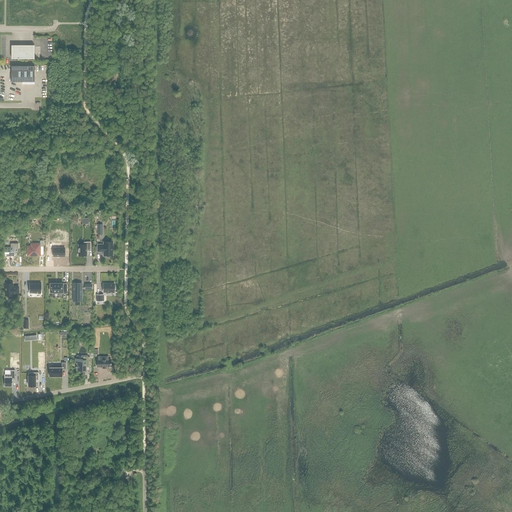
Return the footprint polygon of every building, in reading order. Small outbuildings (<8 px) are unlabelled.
[(12,58),(16,58),(34,58),(34,45),(12,45),(12,58)] [(12,66),(12,82),(34,82),(34,66),(12,66)] [(39,125),(39,129),(56,129),(56,114),(39,114),(39,118),(36,118),(36,114),(14,114),(14,118),(16,118),(16,129),(36,129),(36,125),(39,125)] [(27,246),(27,255),(40,255),(40,247),(43,247),(43,241),(40,241),(40,244),(34,244),(34,246),(27,246)] [(78,244),(78,255),(87,255),(87,251),(87,248),(91,248),(91,242),(86,242),(83,242),(83,244),(78,244)] [(112,256),(112,242),(104,242),(104,245),(97,245),(97,252),(104,252),(104,256),(106,256),(110,256),(112,256)] [(3,248),(3,256),(14,256),(14,248),(18,248),(18,243),(11,243),(11,248),(3,248)] [(53,248),(53,257),(65,257),(65,248),(53,248)] [(62,282),(50,282),(50,290),(61,290),(61,291),(66,291),(66,282),(62,282)] [(73,283),(73,297),(81,297),(81,283),(73,283)] [(13,287),(13,284),(4,284),(4,288),(5,288),(5,296),(13,296),(13,294),(18,294),(18,287),(13,287)] [(29,284),(29,293),(41,293),(41,284),(29,284)] [(113,292),(114,292),(114,285),(106,285),(106,284),(103,284),(103,292),(104,292),(107,292),(110,292),(113,292)] [(97,359),(97,367),(102,367),(103,367),(103,366),(106,366),(106,367),(107,367),(111,367),(111,364),(111,363),(111,359),(109,359),(103,359),(103,356),(98,356),(98,359),(97,359)] [(76,359),(76,363),(77,363),(77,366),(76,366),(76,367),(77,367),(77,370),(82,370),(82,371),(86,371),(86,367),(89,367),(89,357),(83,357),(83,360),(82,360),(82,359),(76,359)] [(50,368),(50,377),(62,377),(62,370),(66,370),(66,363),(62,363),(62,368),(50,368)] [(4,374),(4,386),(12,386),(12,379),(15,379),(15,370),(10,370),(10,374),(4,374)] [(28,373),(28,386),(36,386),(36,379),(39,379),(39,373),(36,373),(28,373)]
